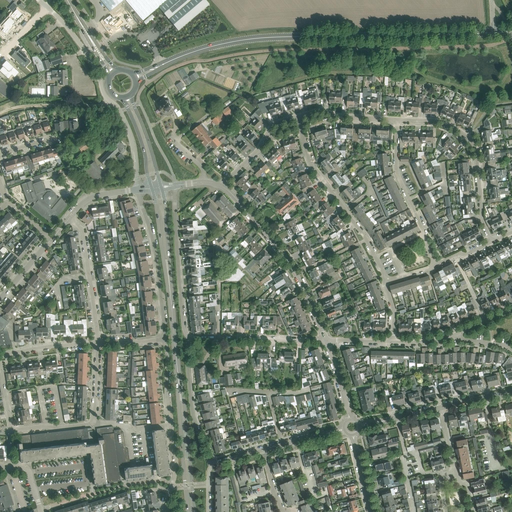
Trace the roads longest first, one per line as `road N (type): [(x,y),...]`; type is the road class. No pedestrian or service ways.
road 1 (secondary): [(168,62),(248,39),(493,32)]
road 2 (unclassified): [(220,185),(291,265),(326,340)]
road 3 (residential): [(491,242),(467,135),(436,120),(397,119)]
road 4 (residential): [(375,257),(310,164),(297,115)]
road 5 (residential): [(138,190),(165,341)]
road 6 (residential): [(186,337),(176,185)]
road 7 (secondary): [(194,511),(177,370)]
road 8 (secondary): [(177,370),(186,511)]
road 9 (unclassified): [(326,340),(186,337)]
road 10 (residential): [(97,343),(82,230),(69,217)]
road 11 (residential): [(212,465),(195,424),(186,337)]
road 12 (unclassified): [(97,71),(130,133),(138,190)]
